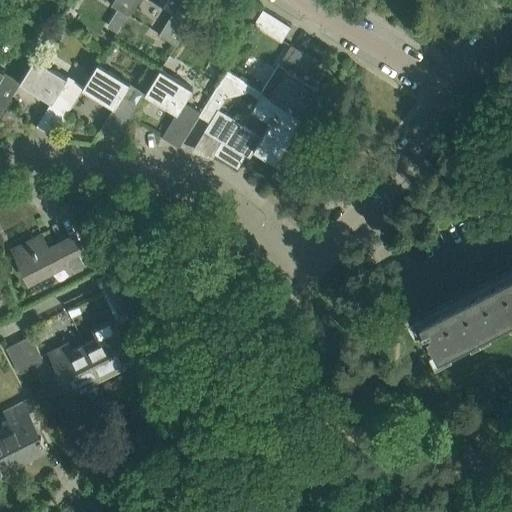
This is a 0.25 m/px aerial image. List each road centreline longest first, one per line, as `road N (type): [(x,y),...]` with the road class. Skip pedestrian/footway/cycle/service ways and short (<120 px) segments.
road 1 (residential): [(303,270),(237,204),(192,178),(42,160),(0,171)]
road 2 (residential): [(72,511),(303,270)]
road 3 (residential): [(358,214),(412,279),(511,229)]
road 4 (residential): [(456,94),(303,0)]
road 5 (residential): [(358,214),(427,139),(456,94)]
